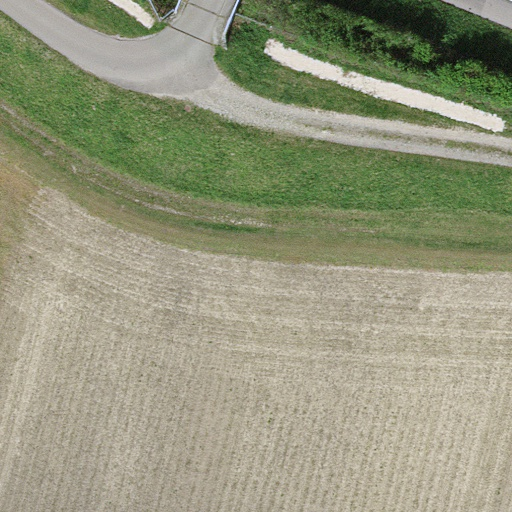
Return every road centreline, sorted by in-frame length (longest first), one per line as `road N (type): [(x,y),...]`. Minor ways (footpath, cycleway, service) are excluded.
road 1 (track): [(511,158),(307,128),(181,88)]
road 2 (unclassified): [(8,0),(121,68),(181,88)]
